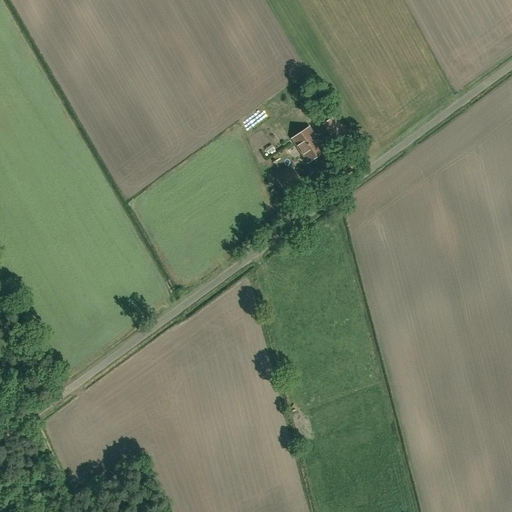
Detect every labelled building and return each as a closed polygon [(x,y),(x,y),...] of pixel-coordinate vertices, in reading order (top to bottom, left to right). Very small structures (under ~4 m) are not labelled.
[(293,139),(306,160),(308,162),(325,151),(309,128),(293,139)] [(337,139),(340,143),(349,138),(346,133),(337,139)] [(347,156),(352,163),(358,158),(353,151),(347,156)] [(293,169),(277,179),(286,192),(301,181),(293,169)] [(301,204),(295,196),(283,204),(288,213),(301,204)]
